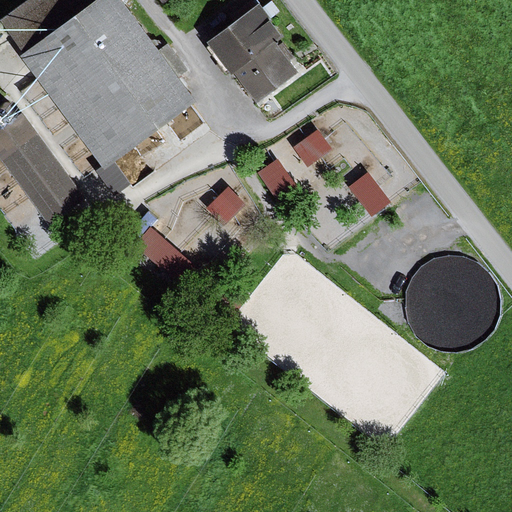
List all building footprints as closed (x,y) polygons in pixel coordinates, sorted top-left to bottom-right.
[(26,0),(2,18),(109,162),(197,97),(124,0),(26,0)] [(260,2),(209,40),(234,73),(238,69),(260,98),(299,69),(277,39),(284,34),(260,2)] [(14,104),(11,102),(8,100),(5,100),(2,101),(0,101),(0,119),(2,121),(6,121),(9,121),(13,119),(15,116),(16,113),(17,110),(16,107),(14,104)] [(86,197),(26,112),(0,130),(0,154),(48,223),(86,197)] [(320,129),(295,147),(309,166),(333,148),(320,129)] [(279,158),(260,171),(282,202),(301,188),(279,158)] [(370,171),(351,186),(373,214),(392,200),(370,171)] [(231,185),(209,205),(226,223),(247,203),(231,185)] [(116,225),(104,239),(119,252),(132,238),(116,225)] [(152,227),(137,244),(182,284),(197,267),(152,227)] [(230,277),(216,295),(236,310),(250,293),(230,277)]
